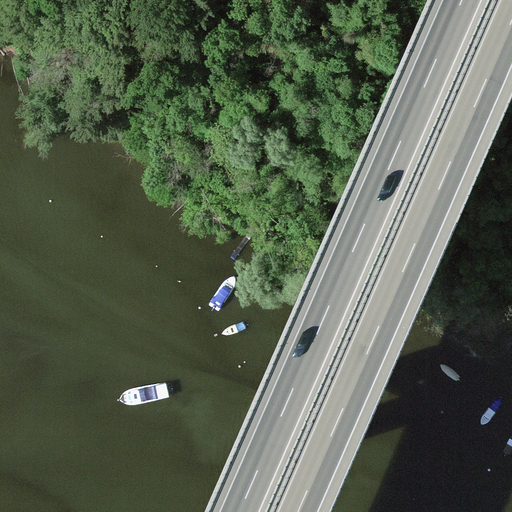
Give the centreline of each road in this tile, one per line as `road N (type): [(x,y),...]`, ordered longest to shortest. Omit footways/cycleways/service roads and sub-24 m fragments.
road 1 (motorway): [(461,0),(238,511)]
road 2 (motorway): [(298,511),(511,20)]
road 3 (track): [(364,263),(491,244),(511,251)]
